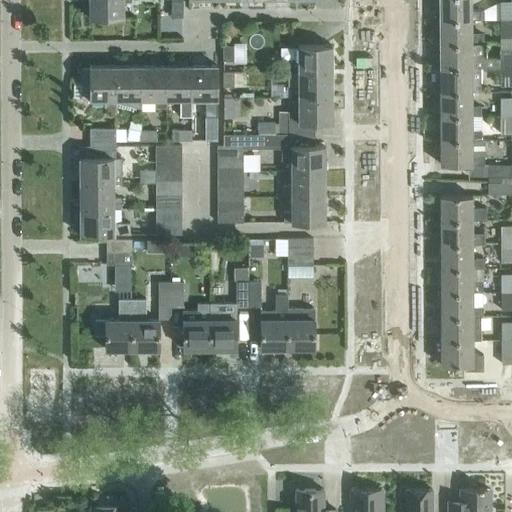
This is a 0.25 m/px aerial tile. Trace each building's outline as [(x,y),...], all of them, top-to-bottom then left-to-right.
[(123,17),(123,1),(131,1),(131,0),(89,0),(89,17),(123,17)] [(182,16),(182,0),(171,0),(172,17),(182,16)] [(471,19),(470,0),(439,0),(439,19),(471,19)] [(511,19),(511,0),(499,0),(500,19),(511,19)] [(471,32),(471,19),(439,19),(439,43),(484,43),(484,42),(484,31),(471,32)] [(511,37),(511,21),(511,19),(500,19),(500,37),(511,37)] [(230,36),(237,29),(231,23),(224,30),(230,36)] [(485,56),(485,45),(485,42),(484,42),(484,43),(439,43),(440,67),(476,67),(500,67),(511,67),(511,48),(499,48),(499,56),(485,56)] [(332,45),(298,45),(298,60),(291,60),(291,72),(298,72),(298,71),(332,71),(332,45)] [(233,46),(223,46),(223,60),(233,60),(233,46)] [(116,106),(116,102),(115,65),(90,65),(90,67),(80,67),(80,83),(81,83),(81,98),(90,98),(90,99),(105,99),(105,106),(116,106)] [(141,106),(141,65),(115,65),(116,102),(119,103),(119,107),(132,110),(134,106),(141,106)] [(166,99),(166,65),(141,65),(141,106),(141,99),(156,99),(156,106),(166,106),(166,99)] [(191,99),(191,65),(166,65),(166,99),(180,99),(180,116),(192,116),(192,99),(191,99)] [(217,65),(191,65),(191,99),(192,99),(207,99),(207,107),(217,107),(217,65)] [(476,77),(476,67),(440,67),(440,91),(471,91),(480,91),(480,81),(476,77)] [(511,85),(511,67),(500,67),(500,85),(511,85)] [(233,71),(223,71),(223,85),(233,85),(233,71)] [(332,96),(332,71),(298,71),(298,72),(298,86),(291,86),(291,96),(298,96),(332,96)] [(471,105),(471,91),(440,91),(440,115),(481,115),(481,105),(471,105)] [(332,122),(332,96),(298,96),(298,110),(279,110),(279,133),(314,133),(314,122),(332,122)] [(511,115),(511,97),(500,97),(500,115),(511,115)] [(481,139),(481,115),(440,115),(440,139),(471,139),(481,139)] [(511,133),(511,115),(500,115),(500,133),(511,133)] [(217,139),(217,116),(205,116),(206,139),(217,139)] [(275,122),(258,122),(259,133),(275,133),(275,122)] [(115,140),(115,128),(115,127),(89,128),(90,140),(115,140)] [(141,140),(141,129),(139,129),(129,127),(129,129),(126,129),(126,128),(115,128),(115,140),(141,140)] [(156,140),(156,129),(141,129),(141,140),(156,140)] [(191,140),(191,129),(172,129),(172,140),(191,140)] [(324,145),(319,145),(314,145),(314,133),(279,133),(275,133),(259,133),(224,133),(224,144),(243,144),(243,148),(281,148),(281,171),(291,171),(291,170),(325,170),(324,145)] [(484,153),(471,153),(471,139),(440,139),(440,164),(484,164),(484,153)] [(155,145),(155,157),(181,157),(181,144),(155,145)] [(243,156),(243,148),(243,144),(224,144),(217,144),(217,156),(243,156)] [(121,157),(115,157),(115,145),(90,145),(90,157),(79,157),(80,183),(113,183),(122,183),(121,157)] [(243,168),(243,156),(217,156),(217,169),(243,168)] [(181,169),(181,157),(155,157),(155,169),(181,169)] [(511,178),(511,164),(488,164),(488,178),(511,178)] [(243,181),(243,168),(217,169),(217,181),(243,181)] [(181,181),(181,169),(155,169),(156,181),(181,181)] [(325,195),(325,170),(291,170),(291,171),(291,185),(283,185),(283,196),(291,196),(325,195)] [(511,193),(511,188),(511,178),(488,178),(487,193),(511,193)] [(181,193),(181,181),(156,181),(156,193),(181,193)] [(114,197),(113,183),(80,183),(80,208),(119,208),(121,208),(121,197),(114,197)] [(217,186),(217,198),(243,198),(243,185),(217,186)] [(325,221),(325,195),(291,196),(291,210),(284,210),(284,221),(325,221)] [(486,207),(472,207),(472,195),(440,195),(440,220),(472,219),(486,219),(486,207)] [(181,210),(181,198),(156,198),(156,210),(181,210)] [(243,210),(243,198),(217,198),(217,210),(243,210)] [(119,222),(119,208),(80,208),(80,234),(114,233),(130,233),(130,222),(119,222)] [(181,222),(181,210),(156,210),(156,222),(181,222)] [(243,222),(243,210),(217,210),(217,222),(243,222)] [(472,232),(472,219),(440,220),(440,244),(472,243),(484,243),(484,232),(472,232)] [(181,234),(181,222),(156,222),(156,234),(181,234)] [(511,243),(511,224),(500,225),(500,243),(511,243)] [(262,238),(259,238),(250,238),(250,255),(262,255),(262,238)] [(313,264),(313,238),(287,238),(288,264),(313,264)] [(133,264),(133,239),(107,239),(108,265),(133,264)] [(135,253),(144,253),(143,241),(134,241),(135,253)] [(472,257),(472,243),(440,244),(441,268),(472,267),(485,267),(485,257),(472,257)] [(511,261),(511,243),(500,243),(500,261),(511,261)] [(235,280),(236,280),(248,280),(248,266),(235,266),(235,280)] [(472,282),(472,267),(441,268),(441,291),(472,291),(472,292),(483,292),(483,282),(472,282)] [(511,291),(511,273),(500,273),(500,291),(511,291)] [(171,306),(171,280),(158,280),(158,318),(171,318),(171,306)] [(183,281),(171,280),(171,306),(183,306),(183,281)] [(236,306),(248,306),(248,280),(236,280),(236,302),(209,302),(210,348),(236,348),(236,306)] [(261,306),(261,280),(248,280),(248,306),(261,306)] [(472,315),(472,292),(472,291),(441,291),(441,315),(472,315)] [(511,309),(511,291),(500,291),(500,310),(511,309)] [(287,347),(287,307),(288,307),(287,293),(275,293),(275,309),(260,309),(260,348),(287,347)] [(132,348),(132,298),(118,298),(119,319),(105,319),(105,320),(96,320),(96,334),(94,334),(94,335),(105,335),(105,348),(132,348)] [(146,298),(132,298),(132,348),(159,348),(159,318),(146,318),(146,298)] [(210,348),(209,302),(197,302),(197,318),(183,318),(183,348),(210,348)] [(314,347),(314,317),(314,307),(288,307),(287,307),(287,347),(314,347)] [(481,315),(472,315),(441,315),(441,339),(472,339),(481,339),(481,315)] [(511,339),(511,321),(501,321),(501,339),(511,339)] [(472,354),(472,339),(441,339),(441,364),(478,364),(478,354),(472,354)] [(511,363),(511,339),(501,339),(501,363),(511,363)] [(431,511),(432,488),(406,488),(405,511),(431,511)] [(490,511),(490,488),(460,488),(460,511),(448,511),(490,511)] [(323,511),(324,489),(296,489),(295,511),(323,511)] [(380,511),(381,489),(352,489),(352,511),(380,511)]
